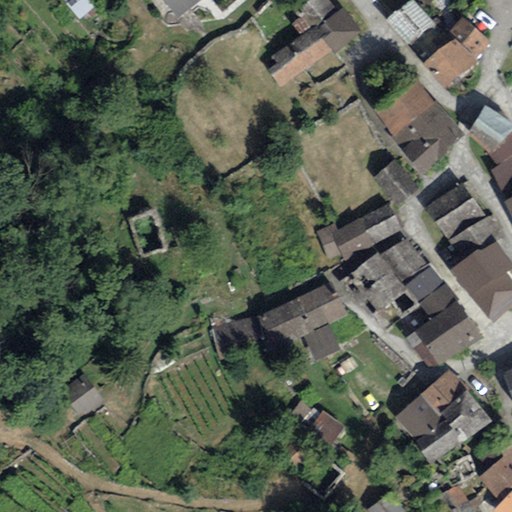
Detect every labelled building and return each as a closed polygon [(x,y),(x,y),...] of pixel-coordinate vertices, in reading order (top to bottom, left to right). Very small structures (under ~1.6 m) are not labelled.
[(207,0),(159,0),(176,22),(207,0)] [(295,11),(286,0),(265,0),(258,6),(260,9),(249,17),(262,35),(295,11)] [(337,8),(329,0),(305,0),(300,4),(306,10),(301,14),(310,25),(330,48),(333,50),(360,27),(341,5),(337,8)] [(433,22),(416,0),(406,0),(387,16),(408,42),(433,22)] [(455,33),(475,57),(489,38),(461,14),(449,29),(455,33)] [(281,87),(330,48),(310,25),(271,53),(275,60),(266,67),(281,87)] [(475,57),(455,33),(425,58),(445,82),(475,57)] [(461,129),(411,69),(366,104),(422,173),(461,129)] [(511,122),(511,120),(484,101),(466,133),(491,151),(511,123),(511,122)] [(511,190),(511,122),(511,123),(491,151),(496,163),(490,167),(505,194),(511,190)] [(395,157),(373,175),(396,203),(418,185),(395,157)] [(462,178),(424,206),(455,250),(494,222),(462,178)] [(511,190),(505,194),(502,195),(511,215),(511,190)] [(331,222),(313,231),(326,257),(338,251),(342,259),(402,228),(387,198),(334,226),(331,222)] [(511,270),(511,257),(491,232),(448,267),(491,319),(511,302),(511,278),(508,274),(511,270)] [(406,234),(380,252),(402,282),(427,264),(406,234)] [(380,252),(378,248),(340,279),(359,302),(367,296),(376,307),(404,286),(402,282),(380,252)] [(440,283),(427,264),(402,282),(404,286),(415,301),(417,299),(440,283)] [(331,278),(259,313),(276,349),(304,335),(314,356),(338,345),(327,321),(347,311),(331,278)] [(482,331),(446,279),(440,283),(417,299),(429,316),(414,327),(438,361),(482,331)] [(256,315),(213,326),(218,344),(260,333),(256,315)] [(489,414),(448,365),(391,413),(432,462),(489,414)] [(511,365),(501,371),(511,395),(511,365)] [(103,398),(85,375),(62,392),(80,416),(103,398)] [(281,460),(329,498),(346,477),(324,460),(348,430),(321,409),(281,460)] [(511,511),(511,437),(510,436),(502,445),(492,434),(475,449),(489,463),(477,473),(496,502),(490,508),(495,511),(511,511)] [(406,511),(390,490),(366,507),(369,511),(406,511)]
